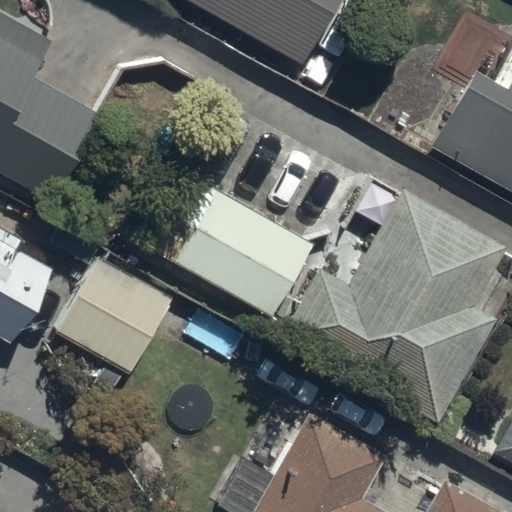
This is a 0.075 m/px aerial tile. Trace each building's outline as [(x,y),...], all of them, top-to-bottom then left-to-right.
[(176,0),(292,67),(330,0),(176,0)] [(0,15),(0,175),(49,202),(96,116),(29,79),(49,42),(0,15)] [(464,71),(422,144),(511,194),(511,36),(510,36),(484,83),(464,71)] [(309,244),(210,189),(171,260),(269,314),(309,244)] [(500,248),(396,191),(344,285),(316,269),(278,338),(433,424),(490,321),(467,308),(500,248)] [(17,245),(0,235),(0,342),(7,346),(50,272),(42,268),(51,252),(23,235),(17,245)] [(169,299),(93,257),(51,335),(126,376),(169,299)] [(484,511),(436,486),(422,511),(373,511),(358,504),(382,459),(299,414),(246,511),(484,511)] [(511,414),(491,453),(511,464),(511,414)]
